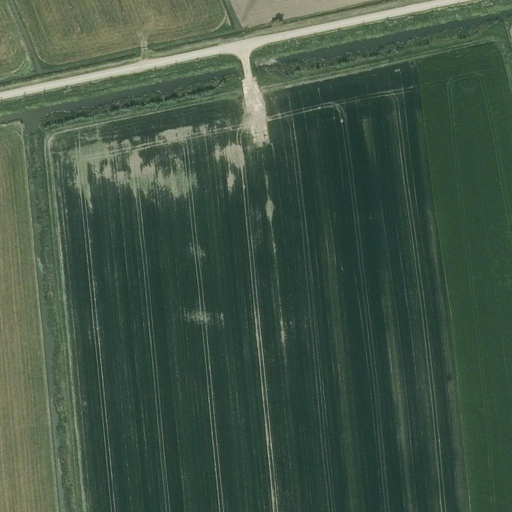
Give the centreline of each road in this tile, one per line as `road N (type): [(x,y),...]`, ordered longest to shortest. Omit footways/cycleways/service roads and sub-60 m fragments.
road 1 (track): [(241,45),(251,91),(46,133),(79,511)]
road 2 (unclassified): [(0,96),(453,0)]
